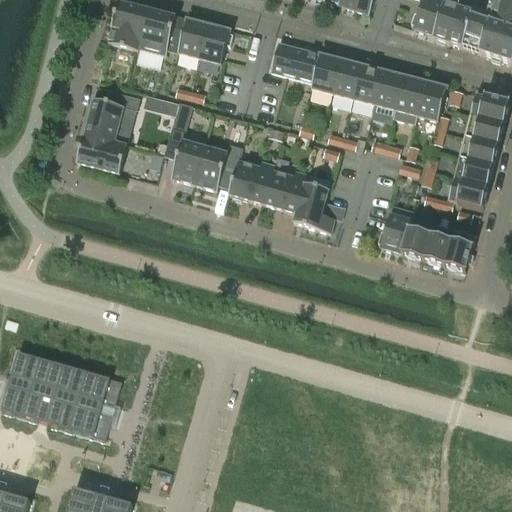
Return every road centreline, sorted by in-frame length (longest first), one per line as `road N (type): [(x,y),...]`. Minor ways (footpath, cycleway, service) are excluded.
road 1 (residential): [(104,0),(56,184),(483,301)]
road 2 (residential): [(511,88),(182,0)]
road 3 (residential): [(229,349),(511,429)]
road 4 (residential): [(0,284),(229,349)]
road 5 (residential): [(183,511),(229,349)]
